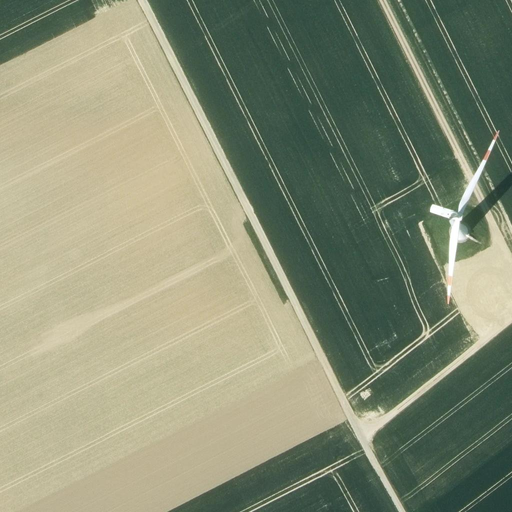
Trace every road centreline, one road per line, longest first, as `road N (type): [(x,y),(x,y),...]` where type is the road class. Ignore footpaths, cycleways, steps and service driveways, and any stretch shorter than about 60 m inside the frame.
road 1 (track): [(151,0),(370,443)]
road 2 (track): [(511,331),(370,443)]
